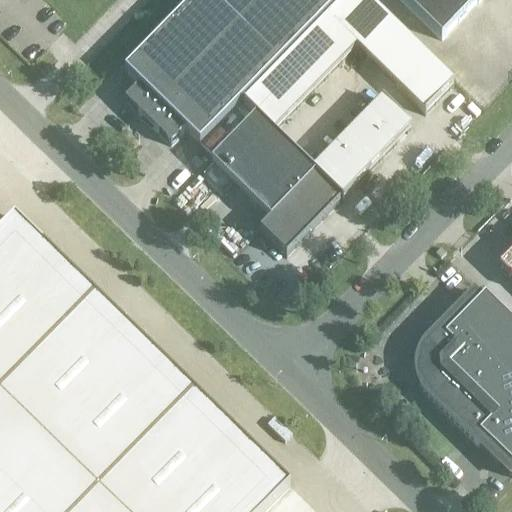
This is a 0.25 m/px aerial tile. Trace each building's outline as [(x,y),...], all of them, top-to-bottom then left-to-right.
[(139,90),(125,104),(171,149),(185,134),(200,149),(345,0),(198,0),(125,76),(139,90)] [(345,40),(374,11),(362,0),(348,0),(313,37),(342,65),(356,51),(345,40)] [(395,0),(442,45),(485,0),(395,0)] [(345,40),(356,51),(356,50),(367,61),(395,32),(374,11),(345,40)] [(395,32),(367,61),(381,75),(410,46),(395,32)] [(342,65),(313,37),(299,51),(328,80),(342,65)] [(410,46),(381,75),(396,89),(409,75),(424,60),(410,46)] [(328,80),(299,51),(285,66),(314,94),(328,80)] [(409,75),(438,104),(453,89),(424,60),(409,75)] [(314,94),(285,66),(271,80),(300,108),(314,94)] [(409,75),(396,89),(425,118),(438,104),(409,75)] [(300,108),(271,80),(257,94),(286,123),(300,108)] [(286,123),(257,94),(243,108),(256,121),(272,137),(273,136),(286,123)] [(367,118),(397,147),(411,132),(382,103),(367,118)] [(353,133),(383,161),(397,147),(367,118),(353,133)] [(272,137),(256,121),(211,167),(232,187),(270,224),(274,220),(288,206),(301,192),(315,179),(312,175),(273,136),(272,137)] [(383,161),(353,133),(339,147),(369,175),(383,161)] [(369,175),(339,147),(325,161),(355,190),(369,175)] [(325,161),(312,175),(315,179),(341,204),(342,204),(341,203),(355,190),(325,161)] [(301,192),(288,206),(314,232),(327,218),(341,204),(315,179),(301,192)] [(270,224),(260,235),(286,260),(300,246),(314,232),(288,206),(274,220),(270,224)] [(0,511),(267,511),(289,490),(14,220),(0,234),(0,511)] [(417,362),(421,363),(421,381),(417,382),(418,385),(420,388),(421,391),(423,394),(425,397),(427,399),(478,449),(485,442),(511,468),(511,325),(485,299),(446,339),(439,332),(426,345),(424,347),(422,350),(421,353),(419,356),(418,359),(417,362)]
